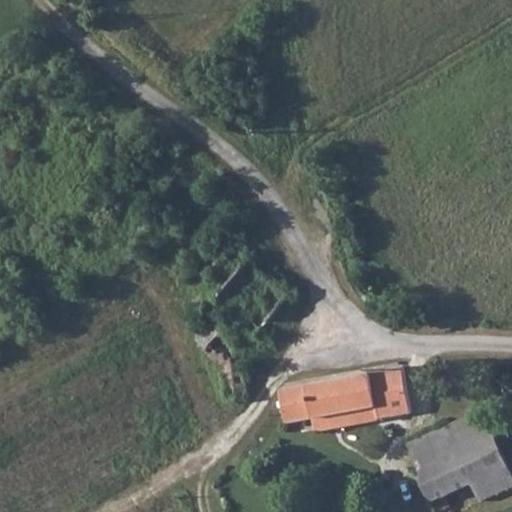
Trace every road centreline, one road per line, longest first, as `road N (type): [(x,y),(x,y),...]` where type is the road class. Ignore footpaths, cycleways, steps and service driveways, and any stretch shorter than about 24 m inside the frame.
road 1 (unclassified): [(511,351),(359,348),(265,203)]
road 2 (track): [(107,511),(191,467),(251,419),(327,298)]
road 3 (track): [(265,203),(316,144),(394,103),(511,23)]
